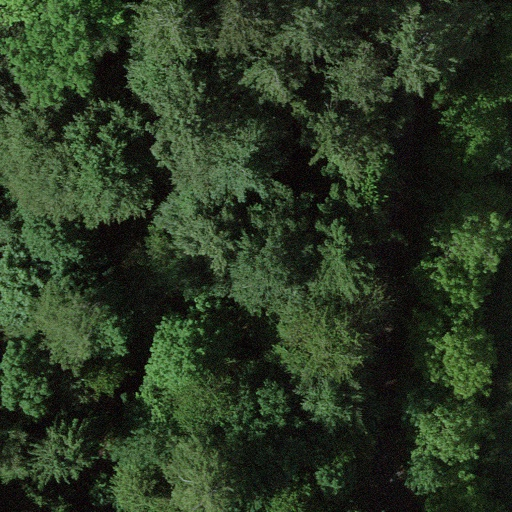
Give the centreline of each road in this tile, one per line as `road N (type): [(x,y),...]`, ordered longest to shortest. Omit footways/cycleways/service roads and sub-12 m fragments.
road 1 (unclassified): [(425,0),(386,184),(371,308),(371,428),(393,511)]
road 2 (track): [(286,511),(338,445),(371,428)]
